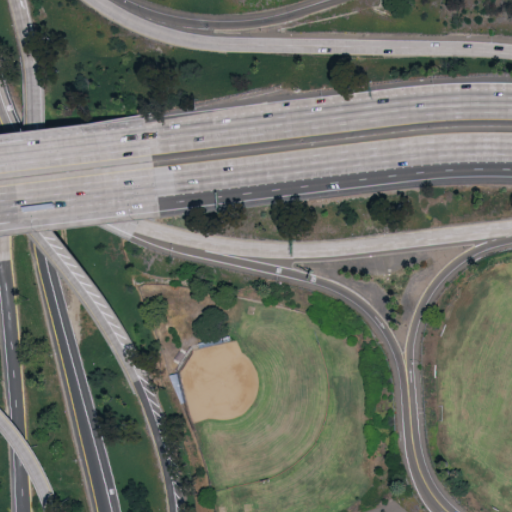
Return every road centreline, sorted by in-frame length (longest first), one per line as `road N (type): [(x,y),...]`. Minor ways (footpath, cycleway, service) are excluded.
road 1 (motorway): [(108,511),(0,96)]
road 2 (motorway): [(511,53),(195,43),(138,26),(94,0)]
road 3 (motorway): [(148,235),(292,253),(511,230)]
road 4 (motorway): [(511,107),(420,108),(157,140)]
road 5 (motorway): [(148,235),(352,296),(397,345),(414,419)]
road 6 (motorway): [(198,183),(511,150)]
road 7 (motorway): [(198,183),(255,193),(511,173)]
road 8 (motorway): [(0,242),(23,511)]
road 9 (motorway): [(345,0),(285,20),(218,27),(112,0)]
road 10 (motorway): [(142,382),(83,280),(0,197)]
road 11 (motorway): [(414,419),(417,334),(432,294),(472,257),(511,242)]
road 12 (motorway): [(0,154),(137,230)]
road 13 (motorway): [(0,214),(32,145),(36,73)]
road 14 (motorway): [(139,143),(0,159)]
road 15 (motorway): [(139,143),(64,137),(0,144)]
road 16 (motorway): [(175,511),(142,382)]
